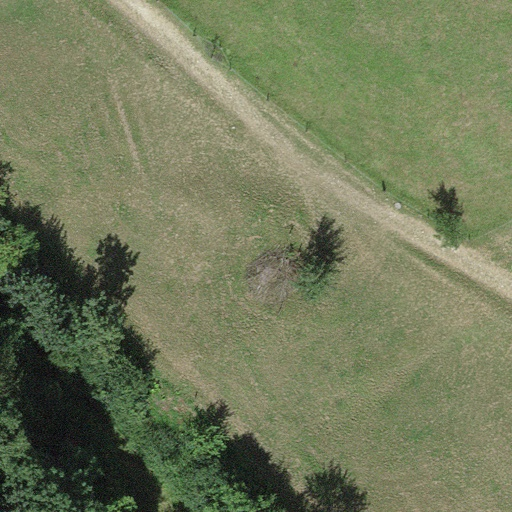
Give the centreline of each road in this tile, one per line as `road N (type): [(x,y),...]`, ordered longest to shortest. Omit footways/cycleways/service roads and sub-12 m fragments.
road 1 (track): [(126,0),(239,120),(511,300)]
road 2 (track): [(203,511),(0,327)]
